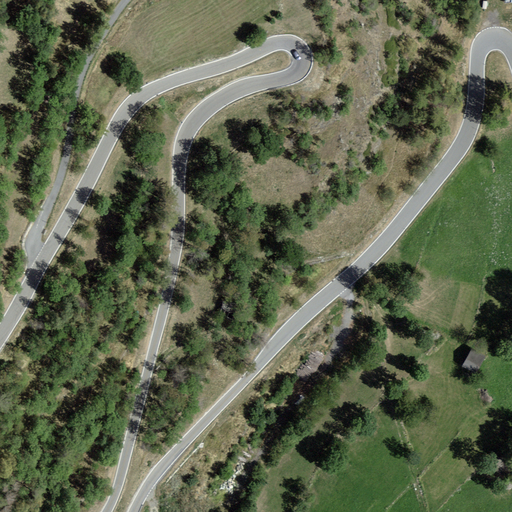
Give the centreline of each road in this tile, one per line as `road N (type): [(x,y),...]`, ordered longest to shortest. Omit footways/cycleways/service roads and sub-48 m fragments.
road 1 (tertiary): [(107,511),(174,260),(185,132),(209,104),(243,86),(298,75),(303,57),(279,42),(138,98),(43,259)]
road 2 (tertiary): [(511,52),(502,38),(481,42),(470,127),(446,166),(375,251),(174,453),(133,511)]
road 3 (unclassified): [(43,259),(32,237),(132,0)]
